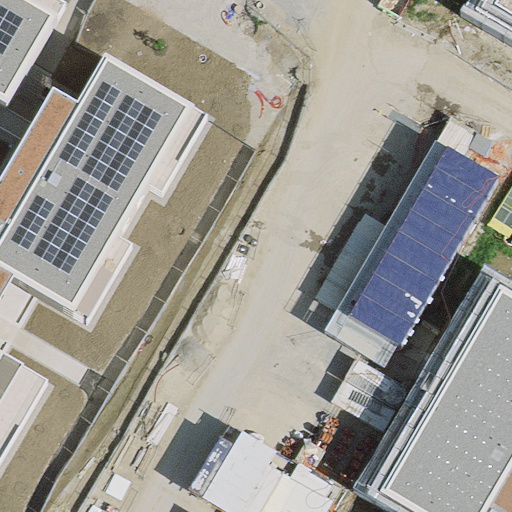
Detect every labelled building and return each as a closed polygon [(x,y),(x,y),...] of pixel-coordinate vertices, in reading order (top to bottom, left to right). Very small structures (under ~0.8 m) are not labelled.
[(58,15),(31,0),(0,0),(0,102),(6,106),(58,15)] [(511,0),(488,0),(479,16),(511,35),(511,0)] [(105,59),(0,237),(0,271),(86,322),(132,244),(122,238),(151,188),(159,193),(204,116),(105,59)] [(374,484),(421,511),(492,511),(511,480),(511,290),(497,281),(452,358),(460,362),(430,412),(419,406),(374,484)] [(0,462),(48,381),(0,352),(0,462)] [(84,443),(63,488),(111,511),(133,467),(84,443)]
